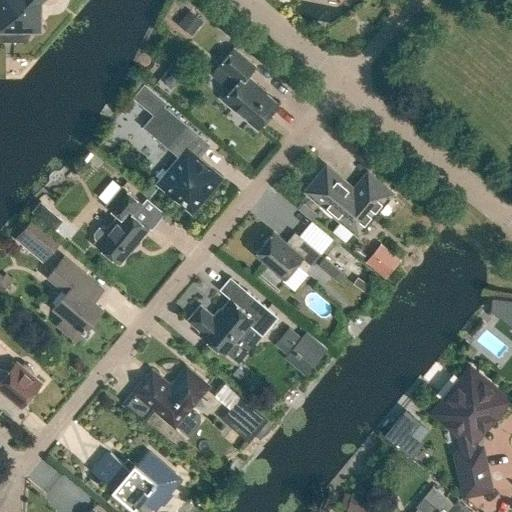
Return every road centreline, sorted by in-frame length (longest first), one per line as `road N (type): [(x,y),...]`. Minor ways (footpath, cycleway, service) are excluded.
road 1 (residential): [(0,493),(342,82)]
road 2 (residential): [(511,219),(342,82)]
road 3 (residential): [(342,82),(242,0)]
